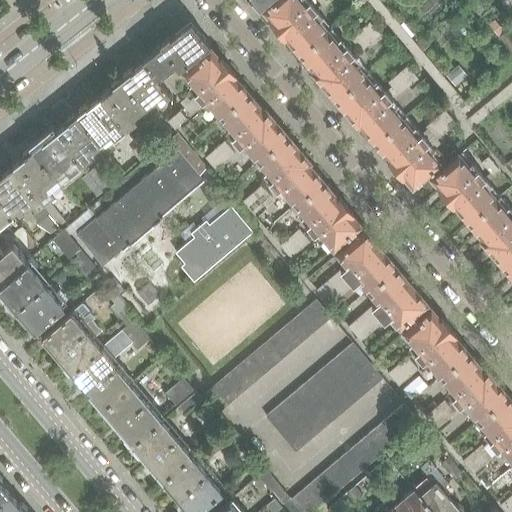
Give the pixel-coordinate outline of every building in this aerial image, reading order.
[(268,0),(260,7),(276,25),(275,27),(278,32),(312,3),(309,0),(268,0)] [(456,105),(463,99),(380,0),(367,0),(448,97),(456,105)] [(322,14),(312,3),(278,32),(282,36),(284,35),(291,43),(291,47),(294,51),(298,51),(299,52),(326,29),(317,18),(322,14)] [(494,19),(488,25),(497,35),(503,30),(494,19)] [(326,29),(299,52),(301,55),(300,59),(303,62),(307,62),(314,70),(312,72),(315,76),(374,27),(369,21),(344,41),(340,36),(336,40),(326,29)] [(168,36),(188,60),(208,42),(192,24),(184,23),(168,36)] [(374,27),(315,76),(334,98),(364,73),(354,62),(359,59),(355,54),(379,33),(374,27)] [(504,31),(498,36),(511,53),(511,36),(509,33),(507,35),(504,31)] [(176,70),(188,60),(168,36),(144,55),(145,57),(158,71),(169,62),(176,70)] [(423,38),(417,43),(424,50),(429,45),(423,38)] [(196,96),(230,68),(226,64),(224,65),(208,47),(181,70),(190,80),(186,83),(196,96)] [(121,76),(120,76),(143,104),(154,95),(157,99),(168,90),(154,74),(158,71),(145,57),(130,69),(126,69),(121,73),(121,76)] [(463,114),(511,70),(511,59),(511,58),(456,106),(463,114)] [(393,87),(387,92),(352,120),(357,125),(359,124),(366,132),(365,136),(369,140),(372,140),(373,141),(401,118),(392,107),(396,103),(391,97),(397,92),(402,98),(411,91),(407,86),(417,78),(407,65),(388,81),(393,87)] [(219,115),(246,92),(244,90),(245,86),(242,82),(238,82),(232,74),(234,72),(230,68),(196,96),(206,107),(210,104),(219,115)] [(454,85),(463,78),(454,68),(446,76),(454,85)] [(174,70),(163,79),(175,95),(175,83),(181,78),(174,70)] [(352,120),(387,92),(378,81),(373,85),(364,73),(334,98),(352,120)] [(143,104),(120,76),(118,78),(115,78),(109,82),(109,85),(99,94),(124,126),(135,116),(132,113),(143,104)] [(511,92),(511,79),(466,119),(473,126),(511,92)] [(234,140),(267,112),(264,108),(261,110),(254,101),(255,97),(252,94),(248,93),(246,92),(219,115),(228,126),(224,128),(234,140)] [(77,108),(76,111),(104,145),(115,137),(113,134),(124,126),(99,94),(86,104),(83,103),(77,108)] [(179,102),(190,114),(199,107),(188,94),(179,102)] [(410,129),(401,118),(373,141),(375,143),(374,146),(378,150),(381,149),(388,159),(387,160),(390,164),(449,115),(444,109),(425,126),(427,128),(421,132),(415,125),(410,129)] [(185,118),(179,110),(167,121),(173,128),(185,118)] [(104,145),(76,111),(77,111),(74,113),(71,112),(65,117),(65,120),(55,128),(81,160),(90,153),(91,155),(104,145)] [(158,112),(151,117),(159,126),(162,124),(160,121),(163,118),(158,112)] [(256,159),(286,134),(267,112),(234,140),(243,150),(247,147),(256,159)] [(449,115),(390,164),(409,187),(439,162),(429,152),(434,147),(440,142),(436,137),(455,121),(449,115)] [(164,123),(159,127),(166,135),(171,131),(164,123)] [(69,170),(69,169),(81,160),(55,128),(42,139),(39,138),(33,142),(33,145),(32,146),(56,176),(63,184),(73,175),(69,170)] [(94,217),(74,233),(100,264),(120,248),(126,244),(127,245),(162,215),(160,213),(202,178),(177,148),(184,142),(175,132),(150,154),(158,163),(94,217)] [(139,133),(133,139),(146,154),(153,149),(139,133)] [(271,184),(304,156),(286,134),(256,159),(265,169),(261,172),(271,184)] [(235,152),(224,139),(204,156),(214,169),(235,152)] [(146,154),(138,145),(131,151),(139,160),(146,154)] [(56,176),(32,146),(30,148),(27,147),(21,152),(20,155),(10,164),(59,225),(64,221),(49,202),(53,198),(47,189),(49,188),(46,185),(56,176)] [(443,196),(446,200),(479,172),(468,159),(464,162),(456,153),(429,176),(445,194),(443,196)] [(498,168),(487,155),(480,162),(491,175),(498,168)] [(294,203),(321,180),(319,178),(320,175),(317,171),(313,171),(306,163),(308,161),(304,156),(271,184),(280,195),(284,192),(294,203)] [(59,225),(10,164),(0,171),(0,196),(8,207),(9,206),(13,210),(22,202),(26,206),(29,203),(51,231),(59,225)] [(93,167),(79,179),(94,196),(108,184),(93,167)] [(467,220),(494,198),(485,187),(489,183),(479,172),(446,200),(451,205),(453,203),(460,211),(459,215),(463,219),(466,219),(467,220)] [(308,228),(342,201),(338,196),(336,198),(328,189),(329,185),(327,182),(323,182),(321,180),(294,203),(303,213),(299,217),(308,228)] [(272,197),(261,184),(241,201),(252,214),(272,197)] [(0,213),(8,207),(0,196),(0,213)] [(480,240),(484,244),(511,220),(511,211),(506,205),(503,208),(494,198),(467,220),(469,223),(468,226),(472,230),(475,229),(482,238),(480,240)] [(332,248),(359,225),(344,207),(345,205),(342,201),(308,228),(319,241),(323,237),(332,248)] [(180,265),(192,280),(251,230),(229,205),(207,223),(204,220),(189,232),(192,236),(174,251),(184,262),(180,265)] [(511,220),(484,244),(502,266),(511,257),(511,220)] [(51,237),(67,257),(79,248),(62,228),(51,237)] [(289,257),(308,240),(298,228),(278,245),(289,257)] [(322,294),(378,247),(362,228),(332,253),(342,264),(315,286),(322,294)] [(0,282),(27,259),(11,239),(0,248),(0,282)] [(364,291),(393,266),(378,247),(322,294),(328,301),(354,279),(364,291)] [(97,271),(80,249),(75,254),(76,256),(71,260),(87,279),(97,271)] [(511,257),(502,266),(511,277),(511,257)] [(12,303),(15,306),(46,280),(27,259),(0,282),(0,288),(4,293),(4,297),(8,303),(12,303)] [(354,331),(409,284),(393,266),(364,291),(373,302),(347,323),(354,331)] [(101,286),(113,300),(123,292),(112,278),(101,286)] [(32,327),(63,301),(46,280),(15,306),(18,310),(17,312),(22,318),(25,318),(32,327)] [(395,329),(425,304),(409,284),(354,331),(360,339),(386,317),(395,329)] [(136,292),(147,305),(155,299),(144,286),(136,292)] [(119,296),(113,301),(120,309),(116,312),(126,325),(133,319),(123,307),(126,304),(119,296)] [(306,306),(321,323),(330,315),(315,298),(306,306)] [(71,310),(40,336),(42,338),(41,342),(45,346),(48,346),(70,372),(101,346),(92,336),(99,330),(90,320),(93,317),(88,312),(90,311),(81,301),(71,310)] [(311,332),(321,323),(306,306),(296,314),(311,332)] [(416,356),(448,328),(446,324),(443,326),(427,307),(401,330),(410,341),(406,344),(416,356)] [(286,322),(301,340),(311,332),(296,314),(286,322)] [(133,319),(120,330),(136,349),(148,338),(133,319)] [(292,348),(301,340),(286,322),(277,331),(292,348)] [(438,375),(465,352),(463,350),(465,347),(462,343),(458,343),(451,335),(453,333),(448,328),(416,356),(426,368),(430,365),(438,375)] [(282,356),(292,348),(277,331),(267,339),(282,356)] [(273,364),(282,356),(267,339),(258,347),(273,364)] [(352,342),(342,350),(357,368),(367,359),(352,342)] [(100,408),(131,381),(101,346),(70,372),(92,398),(91,401),(96,407),(99,407),(100,408)] [(263,373),(273,364),(258,347),(248,355),(263,373)] [(342,350),(333,358),(348,376),(357,368),(342,350)] [(453,400),(486,372),(483,369),(481,370),(474,362),(474,358),(471,354),(467,354),(465,352),(438,375),(447,386),(443,389),(453,400)] [(239,363),(253,381),(263,373),(248,355),(239,363)] [(406,356),(387,372),(398,384),(417,368),(406,356)] [(348,376),(333,358),(323,366),(338,384),(348,376)] [(367,359),(357,368),(372,385),(382,377),(367,359)] [(244,389),(253,381),(239,363),(229,372),(244,389)] [(323,366),(313,374),(328,392),(338,384),(323,366)] [(357,368),(348,376),(363,393),(372,385),(357,368)] [(219,380),(234,397),(244,389),(229,372),(219,380)] [(476,419),(505,394),(486,372),(453,400),(462,411),(467,408),(476,419)] [(328,392),(313,374),(304,383),(319,400),(328,392)] [(418,375),(402,389),(411,399),(427,386),(418,375)] [(348,376),(338,384),(353,402),(363,393),(348,376)] [(182,377),(164,392),(174,404),(192,388),(182,377)] [(225,405),(234,397),(219,380),(210,388),(225,405)] [(129,442),(160,416),(131,381),(100,408),(101,409),(100,412),(105,417),(108,417),(129,442)] [(304,383),(294,391),(309,408),(319,400),(304,383)] [(338,384),(328,392),(343,410),(353,402),(338,384)] [(225,405),(210,388),(200,396),(215,414),(225,405)] [(309,408),(294,391),(284,399),(299,417),(309,408)] [(199,397),(195,392),(176,407),(181,412),(199,397)] [(328,392),(319,400),(334,418),(343,410),(328,392)] [(490,444),(511,425),(511,402),(505,394),(476,419),(485,429),(480,433),(490,444)] [(284,399),(275,407),(290,425),(299,417),(284,399)] [(454,412),(443,399),(424,415),(435,428),(454,412)] [(319,400),(309,408),(324,426),(334,418),(319,400)] [(394,410),(409,428),(418,420),(404,402),(394,410)] [(265,415),(280,433),(290,425),(275,407),(265,415)] [(309,408),(299,417),(314,434),(324,426),(309,408)] [(394,410),(385,418),(400,436),(409,428),(394,410)] [(299,417),(290,425),(305,442),(314,434),(299,417)] [(390,444),(400,436),(385,418),(375,426),(390,444)] [(160,478),(160,479),(191,453),(163,419),(132,445),(152,470),(152,473),(157,479),(160,478)] [(227,424),(218,432),(234,450),(243,443),(227,424)] [(290,425),(280,433),(295,451),(305,442),(290,425)] [(511,461),(511,425),(490,444),(500,456),(504,453),(511,461)] [(375,426),(366,434),(381,452),(390,444),(375,426)] [(371,460),(381,452),(366,434),(357,442),(371,460)] [(357,442),(347,450),(362,468),(371,460),(357,442)] [(493,455),(482,442),(461,460),(473,473),(493,455)] [(352,476),(362,468),(347,450),(338,458),(352,476)] [(169,489),(188,511),(194,511),(221,489),(191,453),(160,479),(162,481),(161,484),(166,489),(169,489)] [(446,454),(438,461),(453,478),(461,472),(446,454)] [(338,458),(328,466),(343,484),(352,476),(338,458)] [(419,466),(434,483),(442,476),(427,459),(419,466)] [(334,491),(343,484),(328,466),(319,474),(334,491)] [(259,474),(277,495),(283,490),(265,469),(259,474)] [(319,474),(309,482),(327,503),(334,496),(332,493),(334,491),(319,474)] [(0,503),(11,494),(1,482),(1,479),(0,477),(0,503)] [(431,511),(478,511),(477,510),(474,511),(457,511),(457,510),(433,483),(428,488),(420,479),(411,487),(431,511)] [(309,482),(300,490),(317,511),(327,503),(309,482)] [(397,494),(388,484),(383,488),(392,498),(397,494)] [(354,485),(347,491),(354,500),(362,494),(354,485)] [(431,511),(411,487),(390,505),(395,511),(431,511)] [(283,503),(289,498),(283,490),(277,495),(283,503)] [(290,511),(315,511),(317,511),(300,490),(284,504),(290,511)] [(511,511),(511,492),(499,504),(505,511),(511,511)] [(11,494),(0,503),(0,511),(26,511),(26,509),(21,503),(18,503),(11,494)] [(245,511),(232,496),(212,511),(245,511)] [(273,511),(280,507),(273,499),(265,505),(271,511),(273,511)] [(329,508),(332,511),(338,511),(342,509),(336,502),(329,508)] [(360,507),(364,511),(395,511),(390,505),(381,511),(374,511),(366,502),(360,507)]
